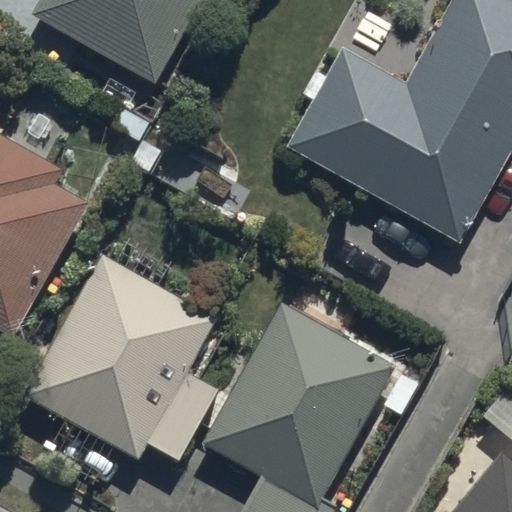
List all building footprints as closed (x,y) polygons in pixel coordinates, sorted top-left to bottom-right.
[(36,0),(28,16),(149,84),(197,0),(36,0)] [(336,47),(280,148),(454,245),(511,141),(511,2),(508,0),(450,0),(404,84),(336,47)] [(0,334),(6,338),(89,193),(0,141),(0,334)] [(96,255),(14,397),(129,464),(212,322),(96,255)] [(237,511),(318,511),(400,370),(282,303),(201,446),(257,478),(237,511)] [(511,511),(511,464),(497,452),(446,511),(511,511)]
